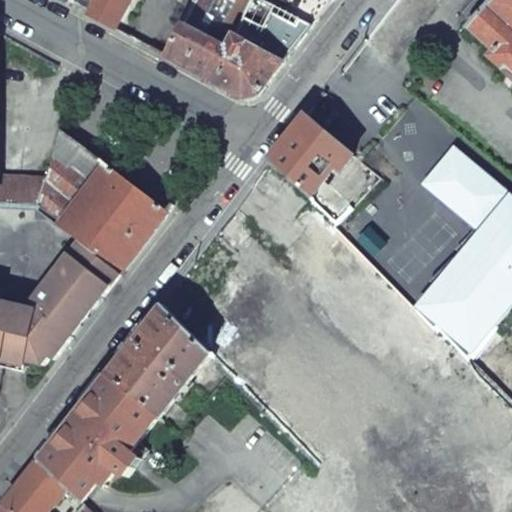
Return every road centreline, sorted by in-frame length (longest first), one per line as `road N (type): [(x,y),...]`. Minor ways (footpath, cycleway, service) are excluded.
road 1 (unknown): [(203,207),(292,285),(511,508)]
road 2 (residential): [(254,140),(0,3)]
